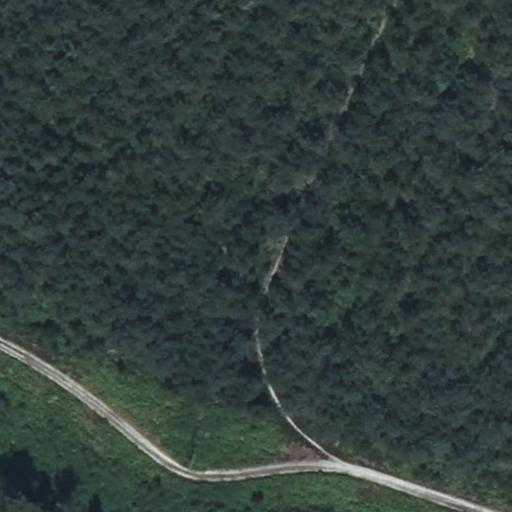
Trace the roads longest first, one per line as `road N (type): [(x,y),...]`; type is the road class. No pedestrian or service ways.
road 1 (track): [(342,467),(271,396),(256,353),(256,310),(394,0)]
road 2 (track): [(475,511),(342,467),(229,476),(170,468),(81,390),(0,343)]
